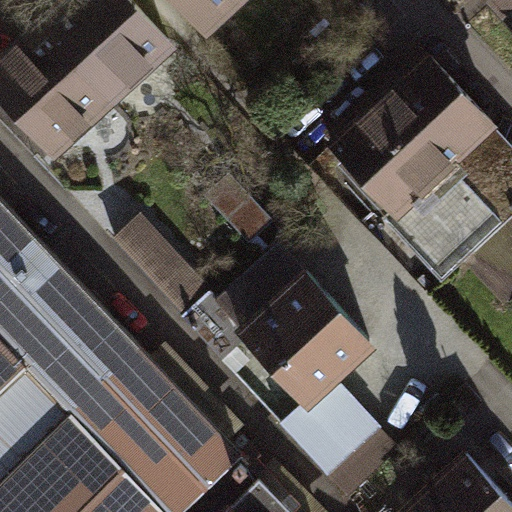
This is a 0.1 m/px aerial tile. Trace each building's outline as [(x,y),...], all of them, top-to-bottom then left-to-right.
[(128,0),(68,0),(42,25),(115,103),(174,50),(128,0)] [(181,0),(210,31),(244,0),(181,0)] [(511,0),(496,0),(511,16),(511,0)] [(42,25),(0,63),(0,90),(60,155),(115,103),(42,25)] [(501,127),(433,52),(330,145),(448,275),(466,259),(511,217),(511,193),(474,151),(501,127)] [(281,126),(309,102),(291,82),(264,106),(281,126)] [(511,138),(501,127),(474,151),(511,193),(511,217),(466,259),(508,305),(511,300),(511,138)] [(209,195),(233,221),(255,200),(231,174),(209,195)] [(246,457),(0,196),(0,511),(293,511),(242,461),(246,457)] [(247,238),(264,256),(288,233),(271,215),(247,238)] [(119,239),(187,312),(212,289),(144,216),(119,239)] [(376,347),(309,274),(246,332),(313,405),(376,347)] [(212,289),(187,312),(210,338),(236,315),(212,289)] [(385,427),(348,387),(296,434),(334,475),(385,427)] [(511,511),(511,502),(467,455),(407,511),(511,511)]
